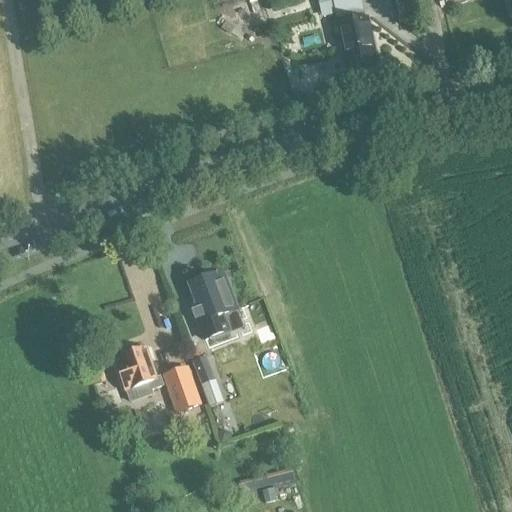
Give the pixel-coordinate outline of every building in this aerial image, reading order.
[(299,0),(307,22),(327,15),(321,0),(299,0)] [(333,0),(337,20),(339,20),(361,15),(358,0),(333,0)] [(361,15),(339,20),(343,36),(342,36),(349,70),(377,65),(370,31),(369,31),(367,21),(363,22),(361,15)] [(219,338),(230,334),(224,318),(240,312),(226,275),(190,288),(198,309),(193,311),(205,344),(207,343),(210,352),(222,348),(219,338)] [(253,353),(272,348),(267,326),(248,330),(253,353)] [(281,350),(257,357),(274,416),(298,409),(281,350)] [(146,352),(120,361),(121,365),(116,367),(125,394),(126,394),(130,405),(154,396),(150,386),(157,384),(146,352)] [(207,359),(192,364),(201,387),(216,382),(207,359)] [(186,370),(162,378),(177,416),(201,407),(186,370)] [(264,491),(263,489),(281,486),(278,474),(260,479),(240,484),(242,496),(264,491)]
